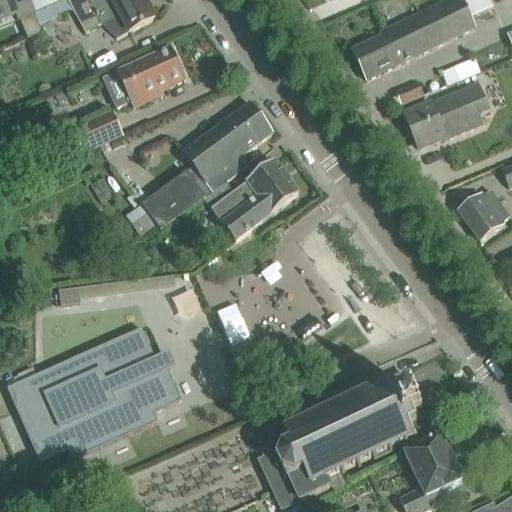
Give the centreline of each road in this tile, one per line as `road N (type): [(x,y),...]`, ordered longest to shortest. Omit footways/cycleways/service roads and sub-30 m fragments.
road 1 (tertiary): [(511,408),(206,0)]
road 2 (residential): [(283,0),(511,306)]
